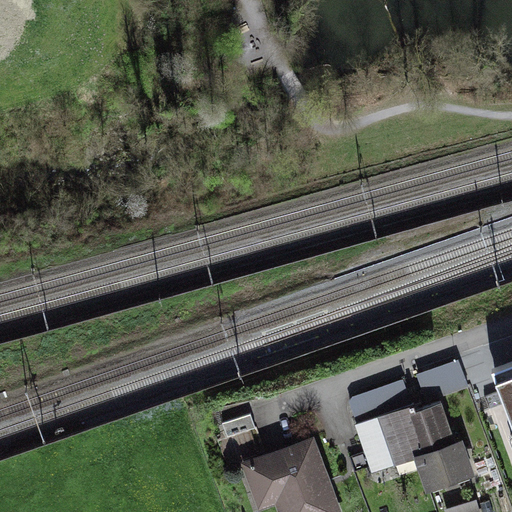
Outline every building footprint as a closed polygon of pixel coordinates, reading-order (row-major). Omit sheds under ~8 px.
[(416,365),(424,393),(467,380),(459,352),(416,365)] [(511,359),(489,368),(511,431),(511,359)] [(452,409),(406,425),(430,492),(476,476),(452,409)] [(343,511),(319,440),(253,462),(268,505),(286,499),(289,511),(343,511)] [(448,511),(481,511),(483,511),(477,491),(445,500),(448,511)]
